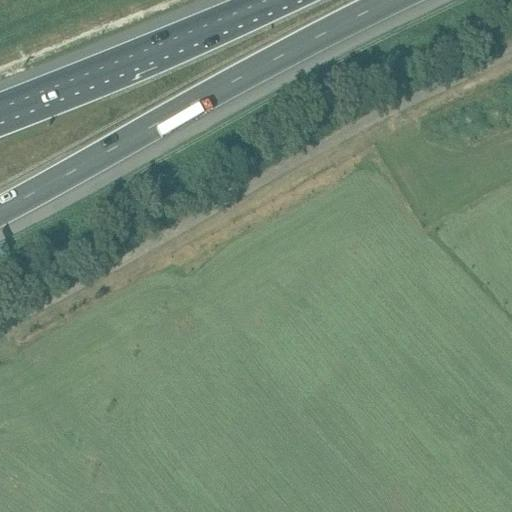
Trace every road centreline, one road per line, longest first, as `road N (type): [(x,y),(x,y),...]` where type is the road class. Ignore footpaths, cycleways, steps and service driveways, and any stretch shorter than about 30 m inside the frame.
road 1 (unclassified): [(0,325),(350,128),(511,52)]
road 2 (motorway): [(0,208),(397,0)]
road 3 (motorway): [(270,0),(0,112)]
road 4 (track): [(0,51),(132,0)]
